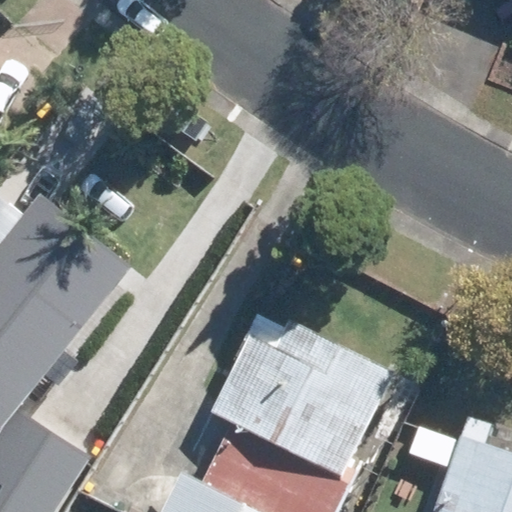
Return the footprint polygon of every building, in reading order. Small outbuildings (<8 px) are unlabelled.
[(0,428),(40,377),(53,387),(71,362),(60,353),(128,269),(36,195),(0,239),(0,428)] [(257,317),(209,412),(232,421),(214,461),(315,511),(337,511),(357,475),(345,469),(392,375),(288,323),(284,331),(257,317)] [(148,369),(122,352),(79,420),(106,437),(148,369)] [(122,511),(184,414),(153,394),(89,497),(113,511),(122,511)] [(406,453),(446,467),(429,511),(511,511),(511,453),(484,444),(490,426),(465,417),(456,442),(415,426),(406,453)] [(0,511),(48,511),(81,462),(23,425),(0,461),(0,511)] [(180,469),(178,477),(159,511),(315,511),(214,461),(205,482),(180,469)]
